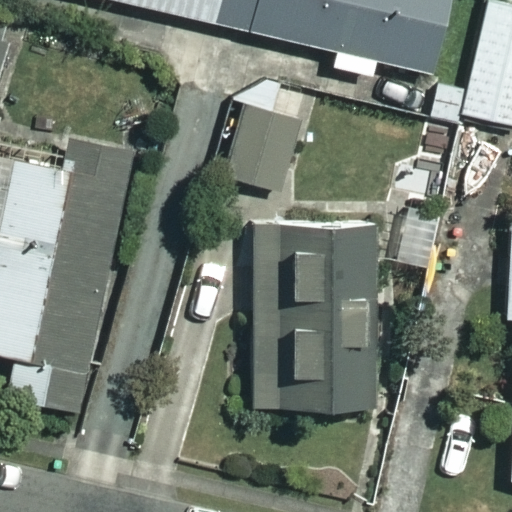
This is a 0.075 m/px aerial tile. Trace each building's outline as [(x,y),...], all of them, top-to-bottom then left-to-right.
[(148,0),(207,14),(210,0),(148,0)] [(210,0),(207,14),(419,65),(434,0),(210,0)] [(511,0),(476,0),(455,106),(511,117),(511,0)] [(274,182),(297,94),(235,78),(212,167),(274,182)] [(123,138),(61,125),(54,159),(4,149),(0,167),(0,343),(12,346),(3,385),(68,399),(123,138)] [(511,209),(503,209),(498,309),(509,310),(502,468),(511,468),(511,209)] [(363,212),(245,211),(243,399),(361,400),(363,212)]
